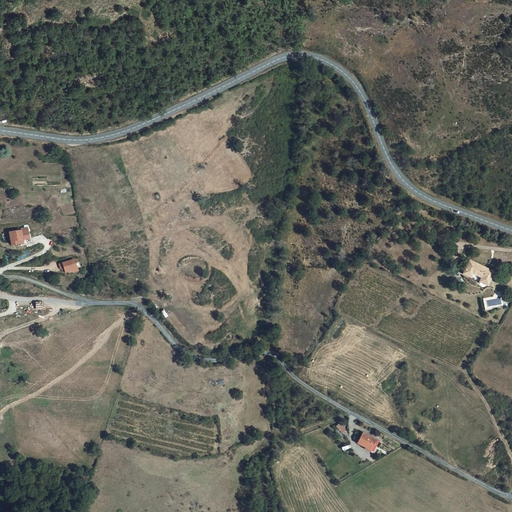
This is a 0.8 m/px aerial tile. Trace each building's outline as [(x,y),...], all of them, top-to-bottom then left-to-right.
[(9,232),(11,245),(18,244),(18,245),(26,244),(26,243),(31,242),(30,233),(28,233),(28,229),(22,230),(9,232)] [(59,264),(60,268),(64,267),(65,269),(65,272),(71,270),(74,272),(78,270),(75,259),(59,264)] [(498,278),(474,266),(467,279),(475,283),(477,278),(486,283),(484,288),(491,291),(498,278)] [(341,434),(346,430),(340,422),(335,426),(341,434)] [(354,429),(350,423),(349,422),(345,424),(350,431),(354,429)] [(370,433),(365,443),(376,449),(375,451),(379,453),(384,443),(381,441),(382,439),(370,433)]
